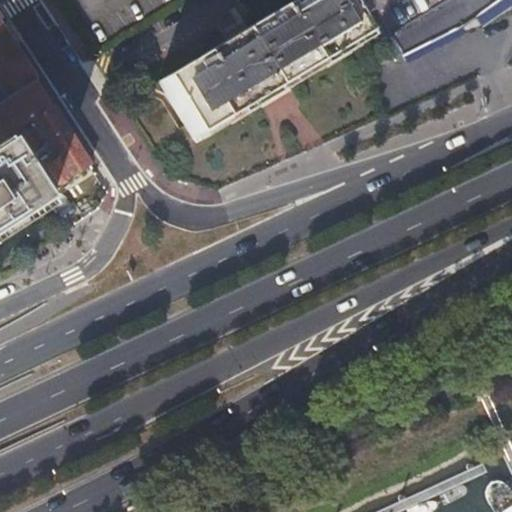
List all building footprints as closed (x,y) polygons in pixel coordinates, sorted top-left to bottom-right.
[(190,136),(360,34),(339,0),(286,0),(156,78),(190,136)] [(339,0),(360,34),(366,45),(388,32),(400,52),(458,17),(468,11),(486,0),(339,0)] [(468,11),(458,17),(463,27),(474,21),(468,11)] [(49,103),(0,27),(0,130),(2,134),(49,103)] [(88,164),(49,103),(2,134),(5,138),(41,194),(88,164)] [(41,194),(5,138),(0,141),(0,227),(43,198),(41,194)] [(494,511),(482,487),(463,497),(471,511),(494,511)] [(460,511),(455,498),(440,505),(442,511),(460,511)] [(441,511),(440,510),(435,503),(422,509),(422,511),(441,511)]
